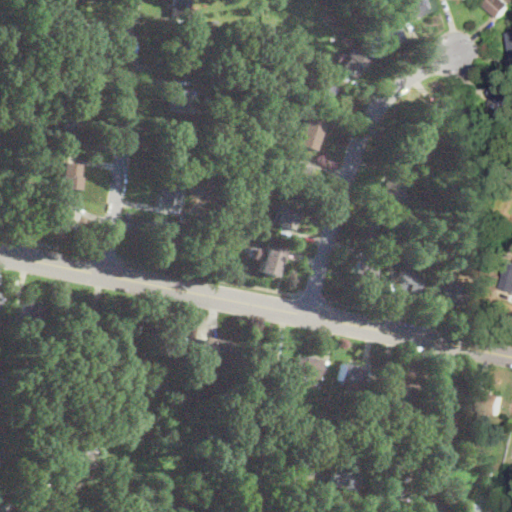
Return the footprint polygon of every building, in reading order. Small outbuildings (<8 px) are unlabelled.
[(188,0),(188,16),(188,18),(170,17),(170,0),(188,0)] [(344,0),(355,5),(353,10),(342,5),(344,0)] [(372,0),(375,7),(370,9),(366,0),(372,0)] [(432,0),(436,8),(410,20),(401,1),(403,0),(432,0)] [(506,0),(511,5),(511,7),(501,18),(484,3),(486,0),(506,0)] [(259,19),(246,19),(246,11),(259,11),(259,19)] [(401,39),(381,50),(373,35),(378,31),(392,24),(401,39)] [(94,40),(93,48),(75,48),(76,26),(94,26),(94,40)] [(192,63),(192,65),(172,65),(173,40),(193,41),(192,63)] [(281,60),(273,61),(272,46),(280,45),(281,60)] [(366,63),(353,77),(340,65),(347,57),(345,55),(351,48),(366,63)] [(311,62),(308,67),(302,64),(305,58),(311,62)] [(92,71),(90,89),(87,89),(86,97),(69,95),(72,69),(92,71)] [(511,97),(506,105),(492,93),(506,75),(511,80),(511,97)] [(321,76),(337,87),(325,107),(300,90),(309,77),(317,83),(321,76)] [(186,104),(186,112),(165,110),(168,87),(188,89),(186,104)] [(469,127),(460,134),(448,118),(470,100),(482,117),(469,127)] [(231,111),(225,122),(214,117),(220,105),(231,111)] [(82,118),(80,140),(62,138),(63,129),(64,116),(82,118)] [(324,126),(317,149),(297,142),(305,117),(325,123),(324,126)] [(43,124),(43,134),(34,134),(34,124),(43,124)] [(436,139),(423,159),(409,149),(421,129),(436,139)] [(181,135),(178,158),(160,156),(162,133),(181,135)] [(268,144),(266,152),(258,150),(261,141),(268,144)] [(277,151),(271,149),(272,143),(279,145),(277,151)] [(311,167),(304,189),(283,182),(290,161),(311,167)] [(82,164),(81,176),(82,176),(80,190),(60,188),(62,174),(64,175),(65,162),(82,164)] [(406,181),(403,190),(398,206),(381,201),(384,192),(381,191),(383,183),(386,184),(388,176),(406,181)] [(182,180),(180,192),(178,207),(157,205),(160,187),(163,188),(164,178),(182,180)] [(300,210),(293,229),(275,224),(281,204),(300,210)] [(78,213),(69,233),(51,225),(60,205),(78,213)] [(171,247),(152,250),(149,227),(168,224),(171,247)] [(453,228),(451,238),(439,236),(441,226),(453,228)] [(287,250),(285,257),(278,277),(258,270),(266,248),(274,251),(276,246),(287,250)] [(511,291),(501,287),(511,260),(511,291)] [(377,267),(373,283),(351,278),(355,261),(377,267)] [(418,275),(414,294),(393,290),(398,271),(418,275)] [(464,286),(460,304),(437,299),(441,281),(464,286)] [(36,302),(36,305),(43,306),(40,324),(17,320),(20,302),(25,303),(26,300),(36,302)] [(85,329),(85,333),(65,329),(69,309),(89,313),(85,329)] [(15,314),(14,325),(7,324),(8,313),(15,314)] [(135,337),(134,342),(107,337),(107,336),(111,317),(138,322),(135,337)] [(178,346),(177,350),(157,346),(160,327),(181,331),(178,346)] [(229,358),(228,362),(200,356),(205,336),(232,342),(229,358)] [(272,363),(271,368),(246,363),(250,345),(275,350),(272,363)] [(195,380),(187,378),(192,356),(200,357),(195,380)] [(305,356),(322,359),(319,380),(292,375),(296,358),(304,359),(305,356)] [(360,367),(356,383),(337,379),(341,363),(360,367)] [(133,368),(131,380),(123,379),(126,366),(133,368)] [(417,385),(414,405),(403,403),(402,407),(398,406),(399,401),(387,399),(391,380),(417,385)] [(159,384),(157,391),(147,388),(149,381),(159,384)] [(456,401),(456,405),(449,403),(448,406),(442,405),(442,402),(433,400),(437,382),(459,387),(456,401)] [(230,394),(228,403),(220,400),(223,392),(230,394)] [(501,412),(500,417),(491,415),(491,412),(480,411),(483,392),(503,395),(501,412)] [(75,413),(72,421),(65,418),(68,410),(75,413)] [(315,412),(314,418),(306,416),(308,410),(315,412)] [(346,413),(344,426),(337,425),(339,412),(346,413)] [(435,437),(435,447),(423,446),(423,436),(435,437)] [(87,469),(82,480),(78,478),(74,487),(72,486),(68,495),(52,488),(72,439),(91,447),(84,463),(86,464),(84,468),(87,469)] [(487,450),(485,459),(478,457),(480,448),(487,450)] [(311,476),(302,482),(301,480),(293,486),(282,471),(305,455),(317,471),(311,476)] [(346,465),(345,468),(359,471),(356,484),(355,491),(328,484),(333,465),(340,467),(341,464),(346,465)] [(404,484),(401,500),(382,496),(385,478),(404,481),(404,484)] [(270,495),(268,501),(262,500),(264,493),(270,495)] [(428,498),(436,502),(437,499),(442,502),(441,504),(453,511),(452,511),(420,511),(428,498)]
